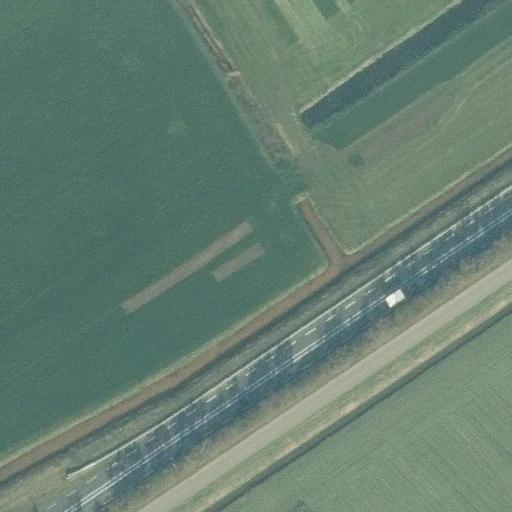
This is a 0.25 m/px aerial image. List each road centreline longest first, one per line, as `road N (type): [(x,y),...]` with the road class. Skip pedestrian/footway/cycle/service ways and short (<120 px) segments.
road 1 (primary): [(71,511),(511,213)]
road 2 (unclassified): [(160,511),(511,274)]
